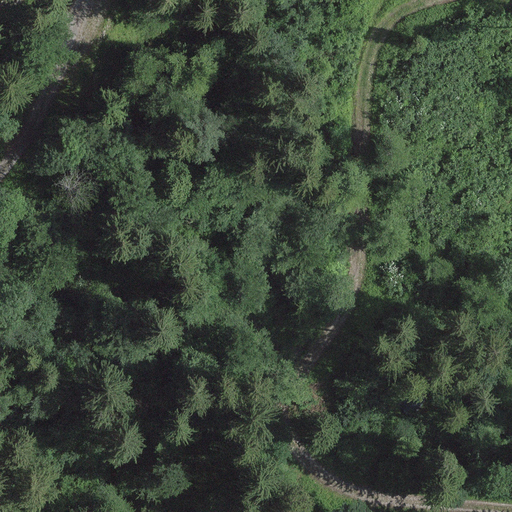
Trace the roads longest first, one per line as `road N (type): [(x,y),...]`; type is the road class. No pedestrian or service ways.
road 1 (track): [(443,0),(404,15),(367,81),(387,162),(383,255),(302,376),(293,421),(302,455),(344,493),(500,511)]
road 2 (track): [(0,172),(58,40),(67,0)]
